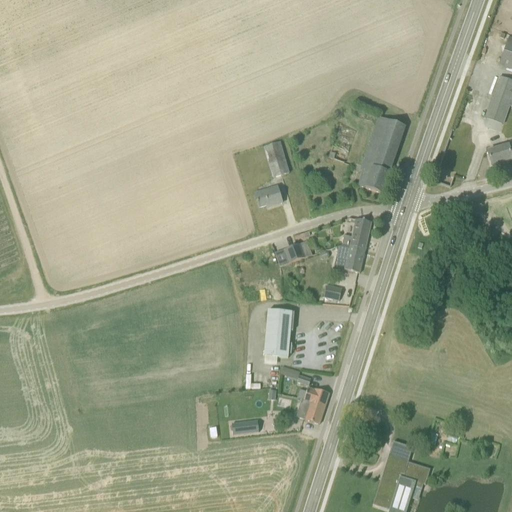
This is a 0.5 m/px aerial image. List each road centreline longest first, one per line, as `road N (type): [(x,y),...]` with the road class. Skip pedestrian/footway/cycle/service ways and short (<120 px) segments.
road 1 (unclassified): [(0,310),(48,307),(406,208)]
road 2 (secondary): [(309,511),(406,208)]
road 3 (secondary): [(406,208),(479,0)]
road 4 (track): [(0,167),(48,307)]
